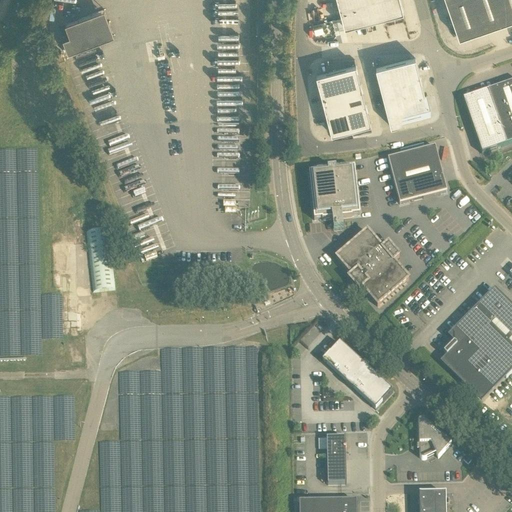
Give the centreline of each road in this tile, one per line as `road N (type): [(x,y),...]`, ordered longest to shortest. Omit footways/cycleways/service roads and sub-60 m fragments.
road 1 (tertiary): [(419,388),(320,294),(294,244),(279,170),(277,0)]
road 2 (unknown): [(191,229),(199,35),(190,0)]
road 3 (unknown): [(114,0),(125,79),(177,213)]
road 4 (unclassified): [(511,228),(469,187),(440,73)]
road 5 (unknown): [(511,238),(393,365)]
road 6 (tertiary): [(511,471),(419,388)]
